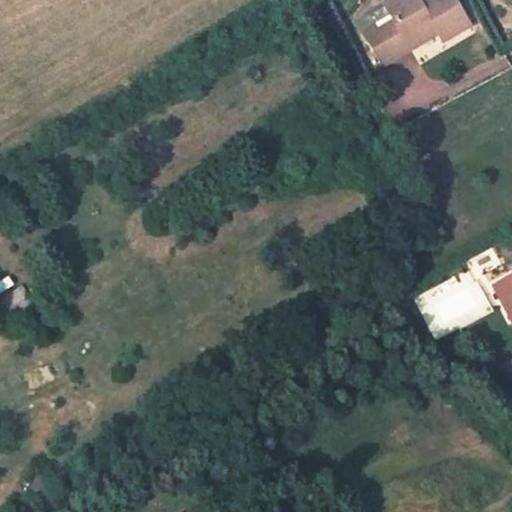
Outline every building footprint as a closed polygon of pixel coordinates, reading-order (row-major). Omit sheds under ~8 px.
[(454,0),(422,0),(420,2),(418,0),(391,0),(383,5),(392,21),(377,30),(375,26),(362,34),(382,66),(410,49),(402,36),(428,20),(436,34),(441,41),(469,25),(454,0)] [(392,21),(383,5),(368,15),(375,26),(377,30),(392,21)] [(436,34),(428,20),(402,36),(410,49),(436,34)] [(511,275),(501,282),(511,303),(511,275)] [(511,303),(501,282),(493,286),(511,321),(511,320),(511,303)] [(28,305),(17,289),(0,300),(0,313),(4,321),(28,305)] [(511,360),(498,369),(511,381),(511,360)] [(57,480),(50,468),(27,482),(34,493),(57,480)]
